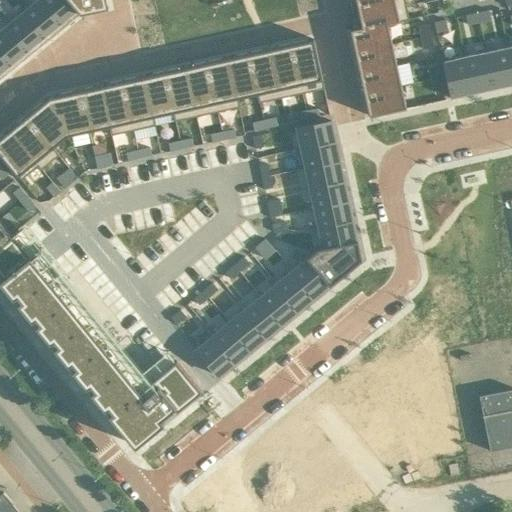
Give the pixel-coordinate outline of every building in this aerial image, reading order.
[(41,0),(36,0),(23,11),(47,40),(64,26),(41,0)] [(41,0),(64,26),(81,12),(71,0),(41,0)] [(106,0),(71,0),(81,12),(82,13),(108,7),(106,0)] [(394,0),(387,0),(358,6),(362,28),(387,22),(399,20),(394,0)] [(489,10),(477,13),(479,22),(491,20),(489,10)] [(23,11),(6,25),(30,54),(47,40),(23,11)] [(477,13),(465,15),(467,25),(479,22),(477,13)] [(445,19),(434,22),(436,32),(447,29),(445,19)] [(362,28),(350,30),(355,51),(391,43),(387,22),(362,28)] [(428,23),(418,25),(421,37),(430,35),(428,23)] [(6,25),(0,30),(0,51),(14,68),(30,54),(6,25)] [(430,35),(421,37),(423,49),(433,46),(430,35)] [(313,38),(292,43),(301,83),(322,78),(313,38)] [(292,43),(271,48),(280,87),(301,83),(292,43)] [(391,43),(355,51),(359,72),(396,64),(391,43)] [(511,72),(507,47),(485,52),(493,88),(511,84),(511,72)] [(271,48),(250,52),(258,92),(280,87),(271,48)] [(0,51),(0,78),(14,68),(0,51)] [(250,52),(229,57),(237,96),(258,92),(250,52)] [(485,52),(464,56),(472,93),(493,88),(485,52)] [(464,56),(442,61),(450,98),(472,93),(464,56)] [(229,57),(208,61),(216,101),(237,96),(229,57)] [(208,61),(186,66),(195,106),(216,101),(208,61)] [(396,64),(359,72),(364,94),(401,86),(396,64)] [(437,65),(427,67),(430,79),(440,77),(437,65)] [(186,66),(165,71),(174,110),(195,106),(186,66)] [(165,71),(144,75),(153,115),(174,110),(165,71)] [(144,75),(123,80),(132,120),(153,115),(144,75)] [(440,77),(430,79),(432,91),(442,89),(440,77)] [(123,80),(102,85),(111,124),(132,120),(123,80)] [(102,85),(81,89),(90,129),(111,124),(102,85)] [(401,86),(364,94),(369,116),(405,108),(401,86)] [(81,89),(49,96),(67,134),(90,129),(81,89)] [(49,96),(25,116),(51,147),(67,134),(49,96)] [(319,109),(307,111),(308,118),(320,116),(319,109)] [(307,111),(295,114),(297,121),(308,118),(307,111)] [(25,116),(8,130),(34,161),(51,147),(25,116)] [(276,118),(265,121),(266,128),(278,125),(276,118)] [(331,120),(291,128),(296,148),(335,140),(331,120)] [(265,121),(253,123),(255,130),(266,128),(265,121)] [(0,136),(0,154),(17,175),(34,161),(8,130),(0,136)] [(235,130),(223,133),(225,140),(236,137),(235,130)] [(223,133),(211,135),(213,142),(225,140),(223,133)] [(260,135),(253,137),(255,149),(262,147),(260,135)] [(193,139),(181,142),(182,149),(194,146),(193,139)] [(335,140),(296,148),(300,168),(340,160),(335,140)] [(181,142),(169,144),(171,151),(182,149),(181,142)] [(150,148),(139,151),(140,158),(152,156),(150,148)] [(139,151),(127,154),(129,161),(140,158),(139,151)] [(110,153),(103,154),(105,166),(112,164),(110,153)] [(103,154),(95,156),(98,167),(105,166),(103,154)] [(340,160),(300,168),(304,188),(344,180),(340,160)] [(266,163),(259,165),(261,177),(268,175),(266,163)] [(0,164),(0,174),(2,178),(8,173),(0,164)] [(68,169),(62,173),(70,182),(76,178),(68,169)] [(62,173),(57,178),(64,187),(70,182),(62,173)] [(268,175),(261,177),(264,188),(271,187),(268,175)] [(344,180),(304,188),(309,208),(348,199),(344,180)] [(51,182),(46,187),(53,196),(59,192),(51,182)] [(19,186),(13,191),(21,200),(26,195),(19,186)] [(26,195),(21,200),(28,209),(34,205),(26,195)] [(348,199),(309,208),(313,228),(353,219),(348,199)] [(279,200),(267,202),(269,209),(280,207),(279,200)] [(280,207),(269,209),(270,217),(282,214),(280,207)] [(353,219),(313,228),(316,243),(317,248),(357,239),(353,219)] [(284,223),(272,225),(273,233),(285,230),(284,223)] [(0,225),(0,242),(8,236),(0,225)] [(19,228),(0,243),(0,285),(132,447),(198,393),(169,356),(151,371),(82,287),(73,295),(19,228)] [(316,243),(303,254),(329,285),(361,259),(357,239),(317,248),(316,243)] [(264,240),(255,247),(260,253),(269,245),(264,240)] [(303,254),(287,267),(313,298),(329,285),(303,254)] [(243,258),(233,265),(238,271),(247,263),(243,258)] [(233,265),(224,273),(229,279),(238,271),(233,265)] [(287,267),(272,280),(297,311),(313,298),(287,267)] [(272,280),(256,293),(282,324),(297,311),(272,280)] [(211,284),(202,291),(206,297),(216,289),(211,284)] [(202,291),(193,299),(197,305),(206,297),(202,291)] [(256,293),(240,306),(266,337),(282,324),(256,293)] [(240,306),(224,319),(250,350),(266,337),(240,306)] [(180,310),(170,317),(175,323),(184,315),(180,310)] [(224,319),(209,332),(234,363),(250,350),(224,319)] [(209,332),(193,345),(219,376),(234,363),(209,332)] [(511,388),(479,395),(490,451),(511,446),(511,388)] [(19,511),(3,492),(2,493),(0,494),(0,511),(19,511)]
